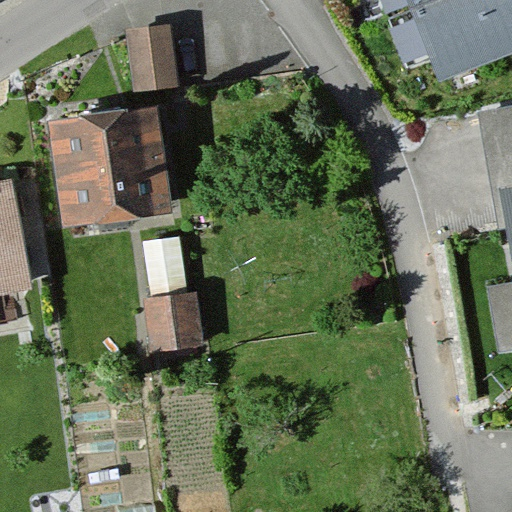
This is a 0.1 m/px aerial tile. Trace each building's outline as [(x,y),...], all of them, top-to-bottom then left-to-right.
[(511,0),(409,0),(443,87),(511,59),(511,0)] [(182,20),(133,21),(134,85),(183,84),(182,20)] [(183,100),(66,116),(80,223),(197,208),(183,100)] [(24,170),(0,173),(0,287),(42,281),(24,170)] [(184,226),(144,230),(149,279),(189,275),(184,226)] [(150,282),(152,341),(205,340),(203,281),(150,282)]
